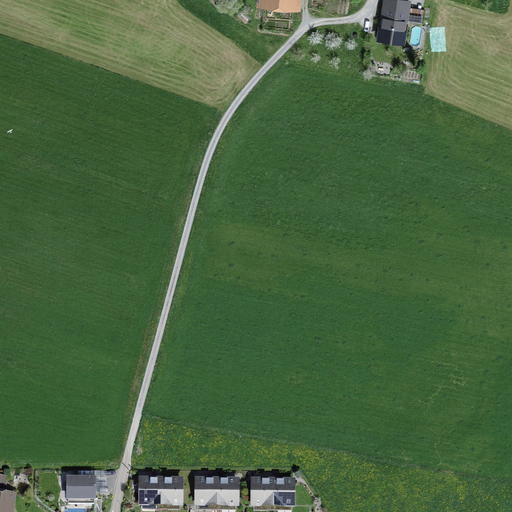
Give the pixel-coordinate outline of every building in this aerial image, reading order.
[(255,0),(255,11),(296,14),(297,0),(255,0)] [(408,3),(386,0),(380,0),(374,44),(401,48),(408,3)] [(91,481),(61,481),(61,505),(91,505),(91,481)] [(135,510),(156,510),(156,481),(135,481),(135,510)] [(156,481),(156,510),(180,511),(180,481),(156,481)] [(191,510),(212,510),(212,481),(191,482),(191,510)] [(212,481),(212,510),(235,510),(235,481),(212,481)] [(247,510),(268,510),(269,482),(248,481),(247,510)] [(269,482),(268,510),(291,511),(292,482),(269,482)] [(0,495),(0,511),(10,511),(12,497),(4,496),(0,495)]
